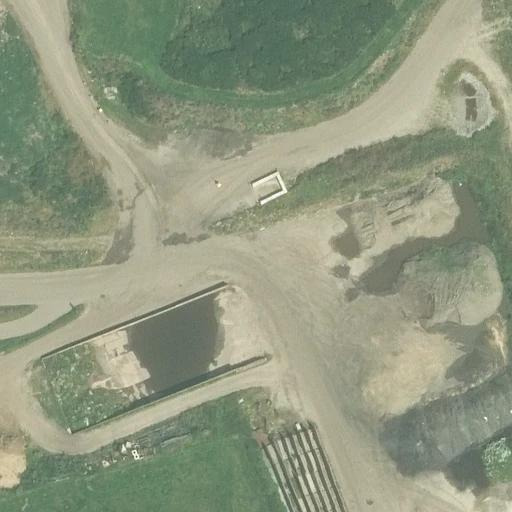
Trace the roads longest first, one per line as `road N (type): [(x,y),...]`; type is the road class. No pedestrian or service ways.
road 1 (track): [(137,275),(154,210),(386,116),(462,0)]
road 2 (track): [(137,275),(201,256),(280,275),(367,511)]
road 3 (track): [(31,0),(101,143),(154,210)]
